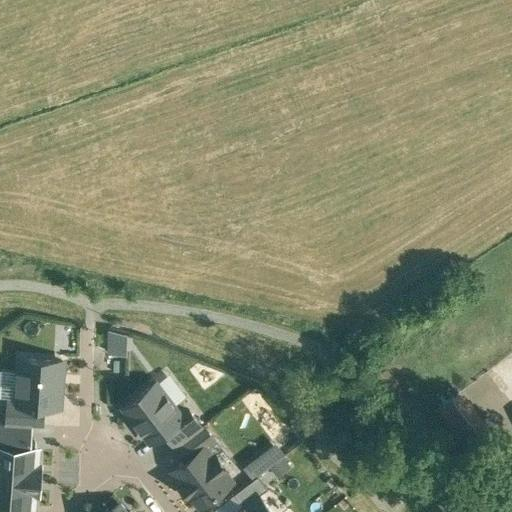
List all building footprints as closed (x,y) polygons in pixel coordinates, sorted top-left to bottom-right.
[(16,353),(15,399),(43,400),(59,401),(61,355),(16,353)] [(153,375),(120,399),(148,437),(162,426),(181,413),(153,375)] [(43,423),(43,400),(15,399),(4,399),(3,421),(30,422),(43,423)] [(181,413),(162,426),(174,443),(204,421),(192,404),(181,413)] [(0,504),(34,506),(38,443),(29,443),(30,422),(3,421),(0,420),(0,504)] [(204,421),(174,443),(185,459),(204,446),(216,437),(204,421)] [(274,440),(242,463),(251,476),(269,463),(277,474),(291,464),(274,440)] [(185,459),(171,470),(198,508),(231,484),(204,446),(185,459)] [(234,489),(242,499),(255,489),(262,484),(254,474),(234,489)] [(242,499),(224,511),(272,511),(255,489),(242,499)] [(129,511),(120,500),(104,511),(129,511)]
